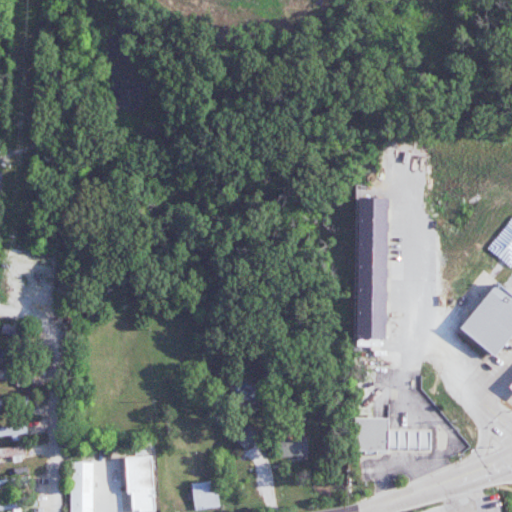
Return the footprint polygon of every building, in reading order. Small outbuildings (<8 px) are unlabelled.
[(387,198),(357,198),(356,339),(386,339),(387,198)] [(460,328),(495,356),(511,334),(511,294),(496,282),(460,328)] [(388,418),(355,418),(354,451),(389,451),(389,449),(431,450),(431,430),(388,430),(388,418)] [(232,437),(246,450),(260,436),(246,423),(232,437)] [(0,426),(0,437),(27,434),(26,424),(0,426)] [(279,439),(280,457),(307,456),(306,438),(279,439)] [(0,448),(0,458),(12,457),(12,460),(26,458),(24,445),(0,448)] [(127,494),(132,493),(132,511),(154,511),(152,456),(126,457),(127,494)] [(92,511),(70,511),(70,462),(93,462),(92,511)] [(0,488),(22,487),(21,478),(0,479),(0,488)] [(190,484),(195,511),(219,507),(215,480),(190,484)] [(0,511),(6,510),(6,511),(20,511),(20,507),(27,506),(26,497),(0,499),(0,511)]
